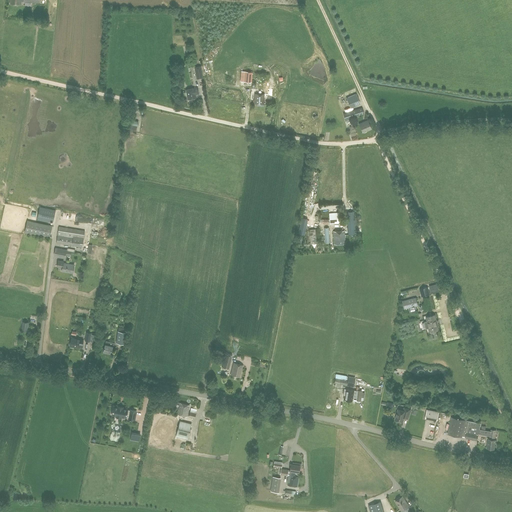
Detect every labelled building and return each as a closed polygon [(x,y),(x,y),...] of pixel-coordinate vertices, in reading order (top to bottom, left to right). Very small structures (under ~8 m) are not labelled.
[(203,78),(201,66),(194,67),(196,79),(203,78)] [(244,81),(251,82),(252,72),(245,71),(244,81)] [(197,88),(194,88),(186,90),(188,99),(196,98),(196,95),(199,94),(197,88)] [(264,94),(255,93),(254,103),(263,104),(264,97),(264,94)] [(356,103),(353,95),(346,98),(350,105),(356,103)] [(346,121),(349,120),(349,119),(364,114),(362,108),(343,114),(345,120),(346,121)] [(136,132),(138,121),(131,120),(129,131),(136,132)] [(363,132),(371,129),(368,120),(359,124),(363,132)] [(311,178),(305,198),(308,199),(308,200),(310,200),(316,179),(311,178)] [(55,210),(40,207),(37,218),(48,220),(48,222),(50,223),(50,221),(53,221),(55,210)] [(347,212),(348,235),(355,234),(354,212),(347,212)] [(330,223),(340,223),(339,213),(329,213),(330,223)] [(49,238),(52,226),(27,221),(25,233),(49,238)] [(56,243),(82,247),(85,231),(59,226),(56,243)] [(333,231),(334,244),(345,243),(344,230),(333,231)] [(54,254),(66,256),(66,255),(71,256),(71,254),(74,254),(74,252),(71,251),(67,251),(67,250),(55,247),(54,254)] [(63,261),(58,261),(57,266),(62,267),(62,271),(73,273),(74,265),(63,263),(63,261)] [(429,295),(427,287),(420,289),(422,296),(429,295)] [(404,309),(418,306),(416,298),(402,301),(404,309)] [(428,327),(429,331),(432,331),(435,330),(438,329),(437,324),(438,324),(438,323),(437,320),(436,320),(435,315),(426,317),(427,321),(424,322),(426,328),(428,327)] [(118,331),(116,343),(125,344),(127,332),(128,328),(119,327),(118,331)] [(83,340),(71,338),(69,347),(75,348),(76,347),(82,348),(83,340)] [(106,341),(103,351),(110,353),(112,346),(113,347),(114,343),(106,341)] [(226,353),(222,367),(229,369),(232,354),(226,353)] [(234,363),(230,375),(240,377),(243,365),(234,363)] [(332,389),(335,389),(336,388),(335,388),(335,387),(336,383),(342,384),(353,386),(354,378),(348,377),(348,380),(336,378),(336,380),(333,380),(332,386),(332,389)] [(365,388),(356,387),(356,390),(357,390),(356,396),(354,395),(355,391),(345,389),(344,399),(353,401),(355,401),(356,400),(360,401),(361,397),(364,398),(364,393),(361,393),(362,391),(366,391),(366,390),(365,388)] [(92,390),(90,405),(96,405),(98,391),(92,390)] [(179,403),(177,414),(187,416),(189,405),(179,403)] [(134,420),(136,411),(130,410),(127,410),(127,409),(113,406),(111,415),(126,418),(126,417),(128,417),(128,419),(134,420)] [(423,416),(436,418),(438,409),(425,406),(423,416)] [(395,420),(402,422),(404,417),(408,418),(411,409),(404,407),(403,411),(398,409),(395,420)] [(478,434),(479,429),(480,424),(483,424),(484,421),(479,421),(479,423),(451,417),(448,434),(461,437),(462,436),(466,436),(465,438),(477,440),(478,434)] [(187,438),(191,424),(179,421),(176,436),(187,438)] [(490,431),(490,435),(489,437),(488,437),(487,448),(494,449),(496,440),(494,440),(496,430),(491,429),(490,431)] [(289,447),(287,447),(287,444),(280,443),(279,450),(289,452),(289,447)] [(280,474),(287,476),(288,476),(287,482),(288,482),(287,485),(297,487),(299,477),(292,476),(293,471),(299,472),(299,468),(301,468),(301,464),(295,463),(295,464),(291,464),(290,471),(288,470),(281,469),(280,474)] [(272,476),(270,491),(279,493),(281,477),(272,476)] [(397,500),(395,501),(402,511),(409,506),(402,496),(400,497),(399,497),(397,499),(396,499),(397,500)] [(382,511),(380,502),(368,505),(369,511),(382,511)]
